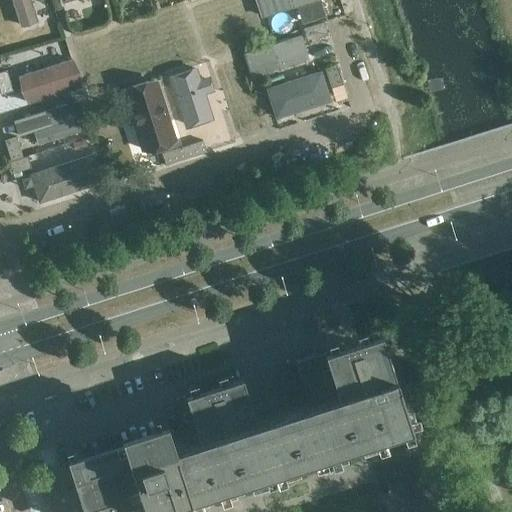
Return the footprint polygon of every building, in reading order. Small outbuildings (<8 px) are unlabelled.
[(11,0),(19,26),(37,21),(30,0),(11,0)] [(327,33),(323,22),(303,28),(307,40),(327,33)] [(250,75),(308,57),(300,32),(242,51),(250,75)] [(70,55),(18,71),(27,101),(79,85),(70,55)] [(196,62),(166,71),(183,127),(214,118),(206,90),(214,88),(210,74),(200,76),(196,62)] [(343,84),(336,64),(325,68),(331,88),(343,84)] [(321,67),(264,84),(273,116),(330,98),(321,67)] [(13,90),(6,70),(0,71),(0,90),(1,94),(13,90)] [(157,75),(121,85),(140,150),(176,140),(157,75)] [(77,103),(13,121),(16,134),(34,129),(38,142),(84,129),(77,103)] [(23,156),(16,136),(5,140),(11,160),(23,156)] [(206,151),(203,140),(182,146),(186,158),(206,151)] [(186,158),(182,146),(162,153),(165,164),(186,158)] [(88,153),(29,171),(38,201),(97,182),(88,153)] [(31,167),(27,156),(7,162),(11,174),(31,167)] [(130,221),(124,204),(107,209),(113,227),(130,221)] [(83,511),(139,511),(409,425),(379,331),(295,358),(308,401),(255,419),(241,376),(184,394),(198,437),(172,445),(164,419),(119,433),(121,439),(65,456),(83,511)]
